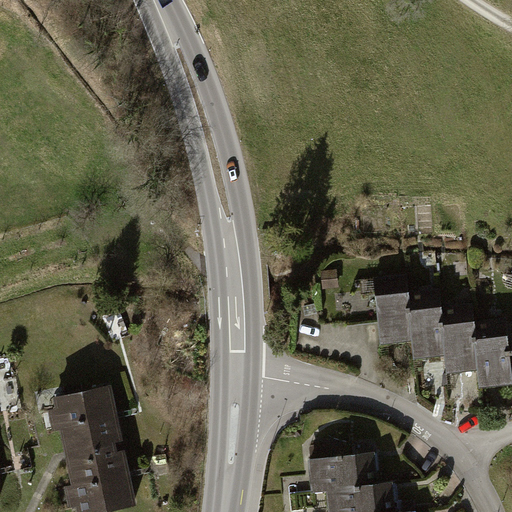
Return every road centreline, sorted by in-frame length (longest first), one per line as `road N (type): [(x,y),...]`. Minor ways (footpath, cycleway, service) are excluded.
road 1 (tertiary): [(238,372),(230,222),(207,129),(152,0)]
road 2 (residential): [(238,372),(365,397),(468,457)]
road 3 (tertiary): [(223,511),(238,372)]
